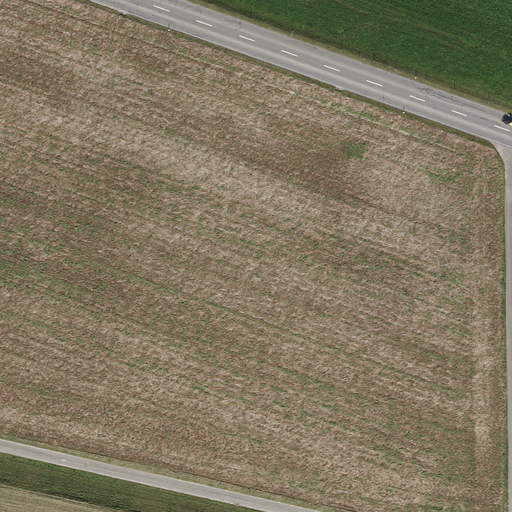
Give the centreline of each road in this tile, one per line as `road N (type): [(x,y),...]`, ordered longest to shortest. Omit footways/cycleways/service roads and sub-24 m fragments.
road 1 (tertiary): [(136,0),(511,132)]
road 2 (track): [(0,449),(268,511)]
